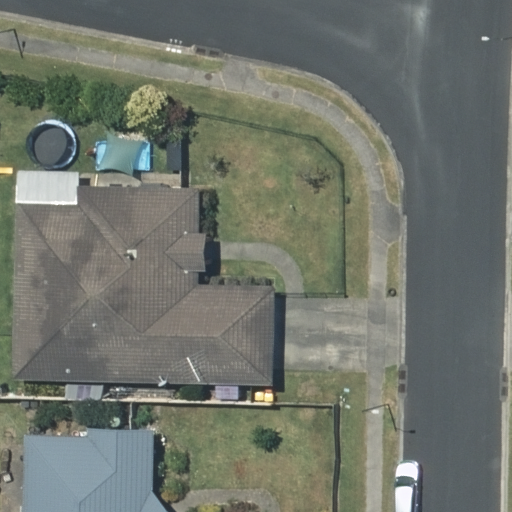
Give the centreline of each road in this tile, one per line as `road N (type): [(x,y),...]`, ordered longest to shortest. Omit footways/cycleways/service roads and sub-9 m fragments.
road 1 (residential): [(450,45),(444,511)]
road 2 (residential): [(210,0),(450,45)]
